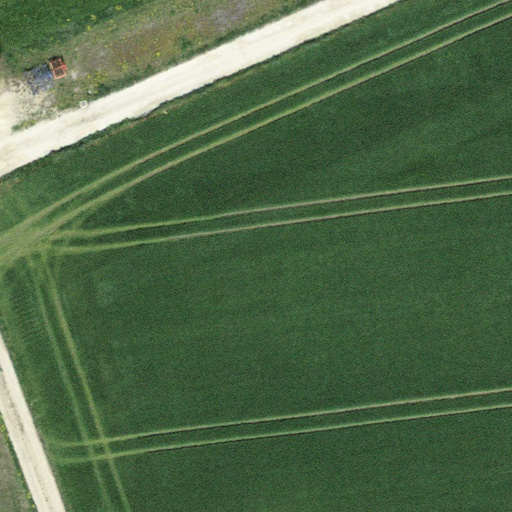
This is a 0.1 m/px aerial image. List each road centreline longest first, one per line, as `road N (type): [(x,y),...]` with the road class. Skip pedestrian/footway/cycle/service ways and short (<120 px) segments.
road 1 (track): [(0,158),(360,0)]
road 2 (track): [(52,511),(0,361)]
